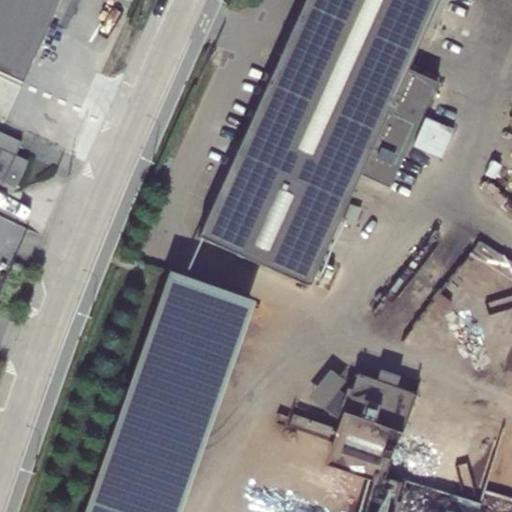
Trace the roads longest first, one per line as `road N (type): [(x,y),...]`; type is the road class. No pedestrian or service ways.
road 1 (tertiary): [(0,501),(192,0)]
road 2 (unknown): [(511,440),(372,353),(312,346),(283,367),(251,414),(213,511)]
road 3 (unknown): [(511,82),(497,87),(459,194),(465,223),(511,264)]
